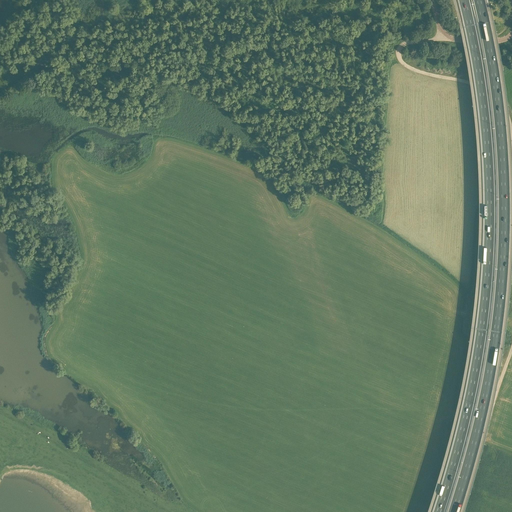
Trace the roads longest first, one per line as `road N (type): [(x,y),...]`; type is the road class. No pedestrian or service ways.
road 1 (motorway): [(463,0),(485,137),(487,252),(473,370),(435,511)]
road 2 (motorway): [(450,511),(485,385),(502,236),(498,117),(478,0)]
road 3 (track): [(462,511),(511,348)]
road 4 (track): [(445,34),(404,42),(399,59),(470,84)]
